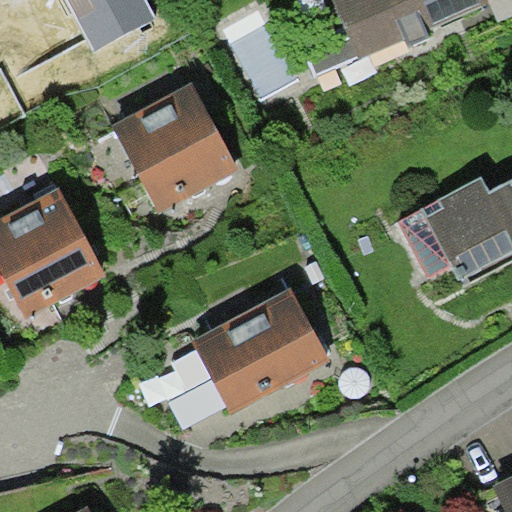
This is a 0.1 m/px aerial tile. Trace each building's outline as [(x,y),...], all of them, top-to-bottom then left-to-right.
[(159,21),(147,0),(65,0),(92,53),(159,21)] [(511,0),(322,0),(325,5),(297,18),(325,80),(492,7),(498,20),(511,14),(511,0)] [(240,169),(199,87),(115,130),(157,212),(240,169)] [(511,194),(499,201),(481,181),(423,211),(461,284),(511,258),(511,194)] [(97,271),(47,194),(0,224),(0,275),(27,316),(97,271)] [(294,291),(191,340),(225,411),(328,363),(294,291)] [(511,511),(511,485),(488,496),(495,511),(511,511)]
